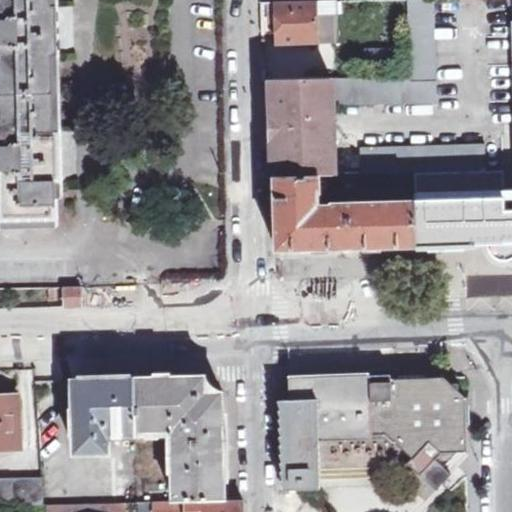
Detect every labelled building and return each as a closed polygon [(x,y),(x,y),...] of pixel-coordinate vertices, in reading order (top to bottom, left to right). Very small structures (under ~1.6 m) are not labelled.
[(0,0),(0,51),(4,222),(58,222),(58,182),(63,182),(63,157),(62,133),(57,133),(55,56),(61,55),(60,31),(59,7),(54,7),(54,0),(0,0)] [(273,1),(271,1),(262,1),(262,21),(277,20),(277,43),(338,41),(338,0),(332,0),(273,1)] [(409,0),(410,14),(411,76),(272,80),(273,106),(283,112),(332,111),(333,105),(437,103),(436,0),(409,0)] [(410,14),(409,0),(392,0),(393,14),(410,14)] [(380,48),(350,48),(350,64),(380,63),(380,48)] [(275,145),(276,177),(277,250),(347,248),(417,246),(505,244),(505,240),(505,230),(505,222),(505,214),(504,171),(488,171),(488,165),(487,147),(363,149),(363,175),(416,173),(417,201),(334,203),(334,206),(323,206),(318,203),(318,191),(320,191),(321,176),(334,175),(333,144),(275,145)] [(359,157),(347,157),(347,167),(359,167),(359,157)] [(65,288),(67,307),(87,306),(87,297),(87,288),(65,288)] [(75,454),(108,453),(108,440),(137,439),(136,437),(173,436),(174,447),(167,447),(168,457),(174,456),(176,500),(227,498),(224,445),(222,392),(205,393),(205,375),(115,379),(74,381),(74,387),(75,454)] [(370,384),(370,380),(290,383),(290,400),(281,400),(284,490),(303,489),(322,489),(320,436),(388,434),(413,461),(409,466),(423,476),(440,451),(458,451),(468,437),(466,397),(448,377),(419,378),(392,379),(392,383),(370,384)] [(0,448),(21,448),(17,397),(1,397),(1,391),(0,391),(0,448)] [(0,477),(0,504),(46,504),(44,477),(0,477)] [(155,503),(155,511),(244,511),(245,499),(155,503)] [(110,502),(103,502),(103,511),(128,511),(128,501),(110,502)] [(103,511),(103,502),(50,503),(50,511),(103,511)] [(139,511),(151,511),(151,502),(139,503),(139,511)]
